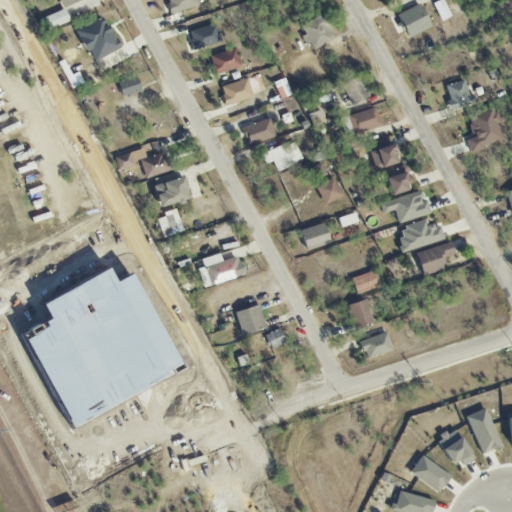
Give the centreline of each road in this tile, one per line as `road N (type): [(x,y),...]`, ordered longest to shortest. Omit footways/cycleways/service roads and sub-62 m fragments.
road 1 (residential): [(130,0),(343,389)]
road 2 (residential): [(348,0),(511,298)]
road 3 (residential): [(311,399),(511,333)]
